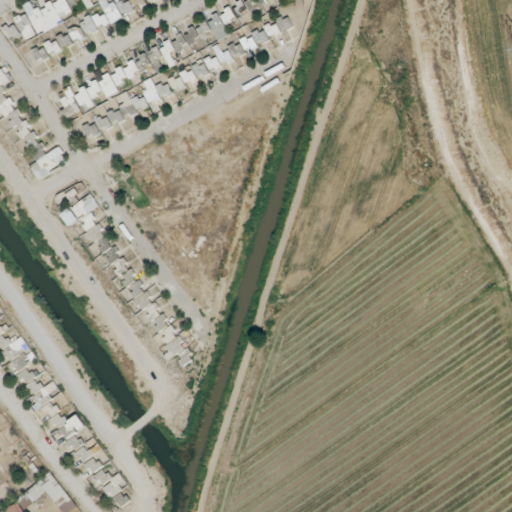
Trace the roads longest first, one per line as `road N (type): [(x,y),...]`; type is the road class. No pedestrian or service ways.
road 1 (residential): [(212,469),(362,0)]
road 2 (residential): [(202,323),(0,45)]
road 3 (track): [(511,279),(442,143),(407,0)]
road 4 (residential): [(284,61),(30,205)]
road 5 (residential): [(30,90),(200,0)]
